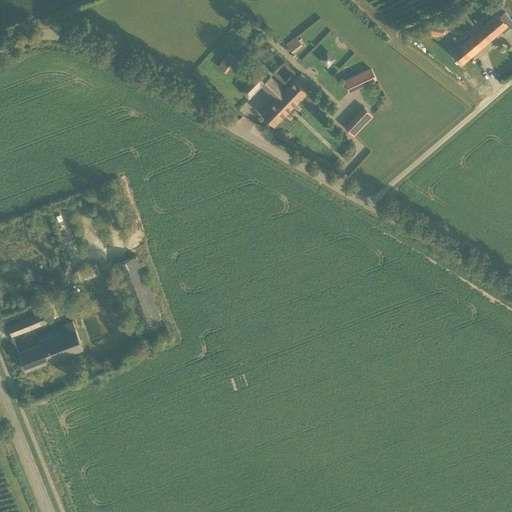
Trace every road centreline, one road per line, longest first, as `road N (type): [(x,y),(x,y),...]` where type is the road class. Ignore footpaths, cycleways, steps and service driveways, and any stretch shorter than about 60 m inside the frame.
road 1 (unclassified): [(370,208),(74,31),(43,29),(0,47)]
road 2 (unclassified): [(370,208),(511,80)]
road 3 (unclassified): [(511,295),(370,208)]
road 4 (secondary): [(51,511),(0,380)]
